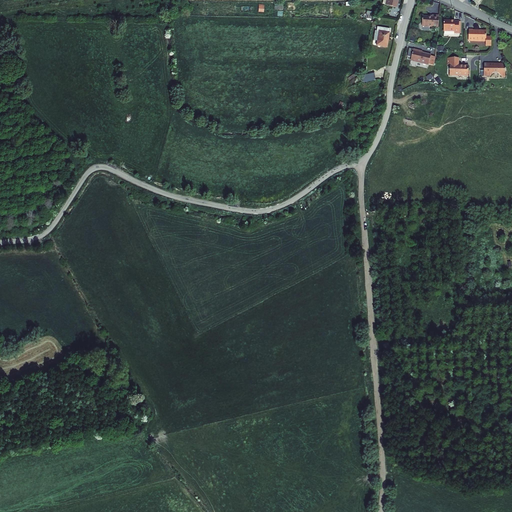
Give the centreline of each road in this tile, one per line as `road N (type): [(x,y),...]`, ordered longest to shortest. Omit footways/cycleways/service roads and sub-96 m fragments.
road 1 (unclassified): [(0,242),(44,233),(99,167),(239,210),(282,206),(326,174),(362,162),(384,122),(390,87)]
road 2 (track): [(362,162),(357,202),(383,511)]
